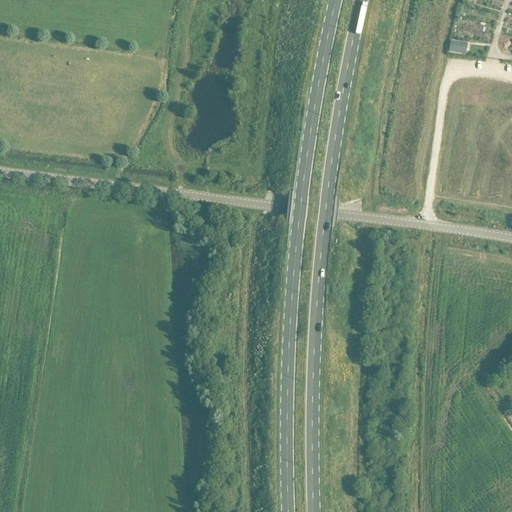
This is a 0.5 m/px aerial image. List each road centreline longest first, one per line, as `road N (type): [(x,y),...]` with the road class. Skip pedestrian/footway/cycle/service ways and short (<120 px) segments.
road 1 (unclassified): [(511,238),(0,171)]
road 2 (primary): [(335,0),(292,275),(288,511)]
road 3 (primary): [(314,511),(318,281),(361,0)]
road 4 (track): [(423,225),(442,91),(452,72),(489,69),(491,56)]
